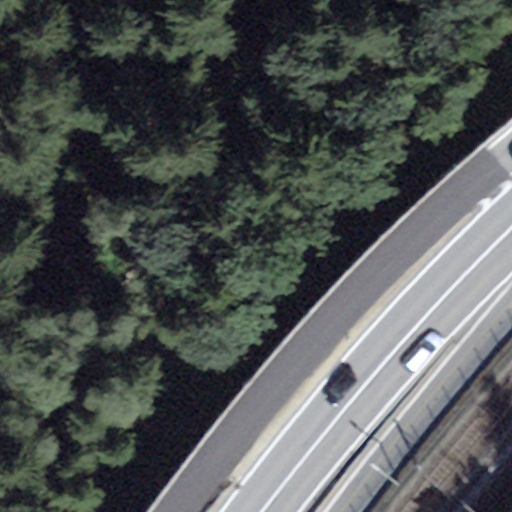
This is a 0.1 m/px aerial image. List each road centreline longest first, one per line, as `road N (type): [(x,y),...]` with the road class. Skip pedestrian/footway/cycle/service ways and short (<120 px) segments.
road 1 (secondary): [(511,205),(266,396),(178,511)]
road 2 (secondary): [(511,216),(361,372),(253,511)]
road 3 (secondary): [(338,511),(511,242)]
